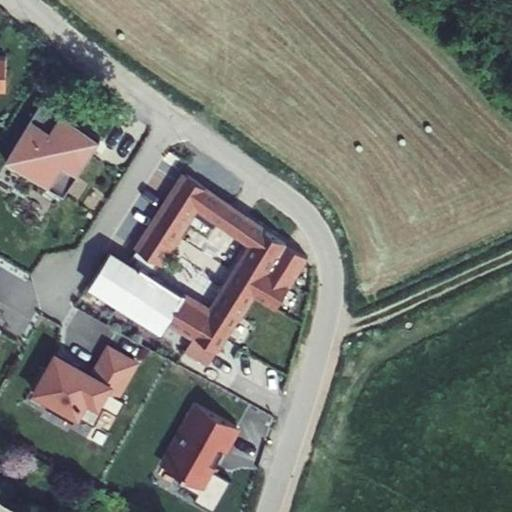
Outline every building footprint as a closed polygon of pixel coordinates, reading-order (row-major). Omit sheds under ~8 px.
[(0,73),(8,73),(9,42),(0,41),(0,73)] [(44,88),(7,146),(66,183),(103,124),(44,88)] [(115,246),(93,280),(151,315),(158,305),(189,324),(182,335),(213,355),(236,308),(242,311),(256,285),(277,297),(290,277),(270,264),(288,232),(187,170),(132,257),(115,246)] [(288,232),(270,264),(290,277),(310,245),(288,232)] [(138,348),(110,333),(94,363),(79,355),(81,351),(59,339),(49,356),(44,353),(33,374),(52,385),(48,393),(75,408),(79,402),(96,411),(107,393),(120,400),(128,386),(119,382),(138,348)] [(237,417),(195,394),(184,415),(187,416),(164,457),(182,467),(179,473),(195,482),(194,483),(197,485),(193,491),(214,503),(232,471),(213,460),(237,417)]
